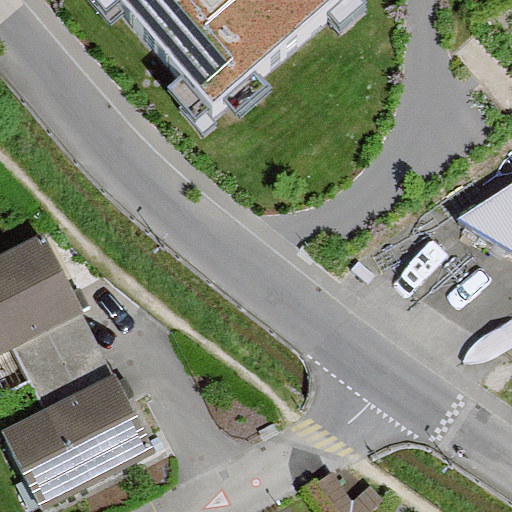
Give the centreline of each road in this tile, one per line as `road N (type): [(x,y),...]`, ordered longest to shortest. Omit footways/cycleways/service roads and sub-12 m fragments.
road 1 (residential): [(0,36),(190,228),(388,385)]
road 2 (residential): [(388,385),(335,445),(198,511)]
road 3 (residential): [(388,385),(511,470)]
